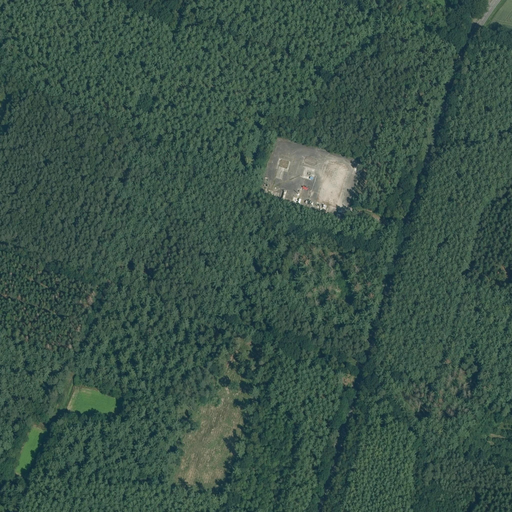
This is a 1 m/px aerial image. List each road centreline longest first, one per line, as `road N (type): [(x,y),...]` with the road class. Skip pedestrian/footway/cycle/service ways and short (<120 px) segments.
road 1 (tertiary): [(320,511),(464,50),(496,0)]
road 2 (track): [(0,244),(363,370)]
road 3 (track): [(102,280),(44,431)]
